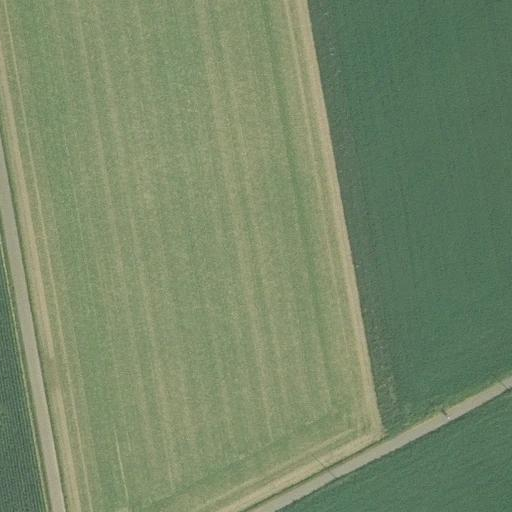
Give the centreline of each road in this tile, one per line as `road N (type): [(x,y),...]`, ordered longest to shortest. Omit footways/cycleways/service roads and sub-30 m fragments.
road 1 (unclassified): [(0,178),(56,511)]
road 2 (residential): [(511,384),(264,511)]
